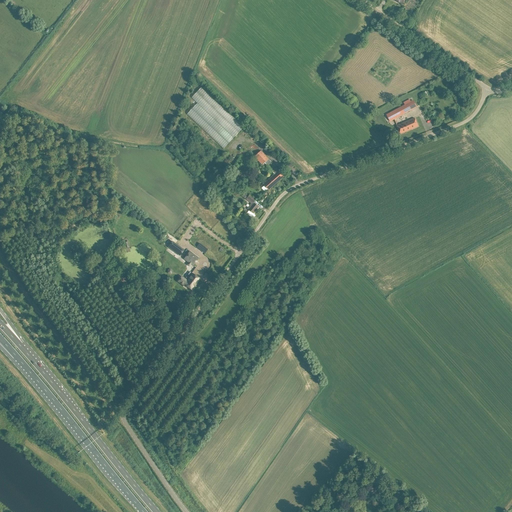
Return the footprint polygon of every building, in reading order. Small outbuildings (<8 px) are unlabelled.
[(187,114),(224,149),(245,126),(202,86),(192,98),(197,103),(187,114)] [(405,105),(386,115),(390,121),(398,117),(398,116),(414,108),(411,101),(410,102),(409,100),(404,103),(405,105)] [(397,126),(398,129),(400,134),(418,126),(415,118),(397,126)] [(265,163),(268,166),(272,162),(261,151),(255,157),(263,165),(265,163)] [(240,162),(244,167),(254,158),(253,156),(250,158),(247,155),(240,162)] [(284,176),(276,168),(272,171),(275,174),(263,184),(269,190),(284,176)] [(249,209),(253,213),(259,207),(254,203),(249,209)] [(172,241),(168,247),(180,256),(184,250),(172,241)] [(189,251),(184,258),(189,262),(187,264),(189,266),(191,264),(193,266),(199,258),(189,251)] [(194,286),(196,283),(200,278),(192,273),(190,272),(185,279),(181,276),(178,281),(186,287),(187,286),(192,290),(195,286),(194,286)]
